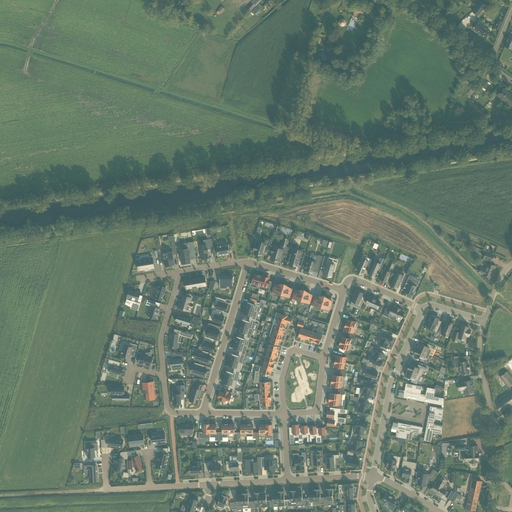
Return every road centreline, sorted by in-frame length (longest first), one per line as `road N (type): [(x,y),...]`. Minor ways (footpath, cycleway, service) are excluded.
road 1 (track): [(361,151),(159,89),(155,95)]
road 2 (residential): [(487,511),(495,453),(480,358),(484,321)]
road 3 (residential): [(249,262),(205,411)]
